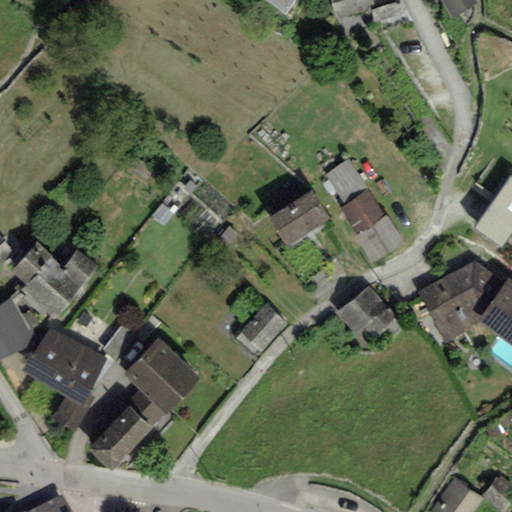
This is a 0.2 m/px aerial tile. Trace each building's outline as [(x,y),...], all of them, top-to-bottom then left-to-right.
[(294,0),(262,0),(284,15),(294,0)] [(333,0),(339,16),(371,6),(378,16),(402,10),(397,0),(333,0)] [(445,0),(452,12),(472,0),(445,0)] [(329,178),(345,208),(368,196),(352,165),(329,178)] [(511,172),(511,171),(473,223),(501,243),(511,227),(511,172)] [(287,245),(327,219),(309,193),(270,219),(287,245)] [(361,236),(383,224),(368,196),(345,208),(361,236)] [(361,236),(374,261),(397,248),(383,224),(361,236)] [(0,240),(0,264),(12,255),(0,240)] [(20,296),(51,323),(90,278),(72,261),(57,278),(31,255),(15,274),(29,287),(20,296)] [(511,284),(477,262),(415,294),(444,351),(486,329),(511,346),(511,284)] [(372,290),(339,315),(355,336),(388,311),(372,290)] [(0,306),(0,353),(29,337),(9,301),(0,306)] [(268,311),(242,337),(260,355),(286,329),(268,311)] [(133,334),(121,325),(104,348),(116,357),(133,334)] [(50,328),(27,366),(71,392),(57,415),(74,425),(91,396),(84,392),(103,360),(50,328)] [(158,344),(128,374),(167,412),(197,381),(158,344)] [(90,448),(109,466),(147,428),(129,410),(90,448)] [(470,511),(481,497),(454,478),(430,511),(431,511),(470,511)] [(37,511),(67,511),(61,500),(37,511)]
